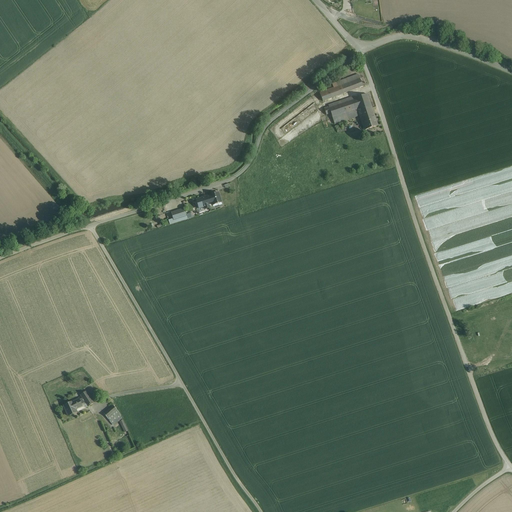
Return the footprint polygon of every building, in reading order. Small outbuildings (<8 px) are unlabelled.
[(320,93),(323,101),(363,86),(359,74),(333,84),(335,88),(320,93)] [(360,116),(361,119),(374,115),(367,93),(354,98),(354,97),(329,105),(330,106),(325,108),(327,115),(331,113),(334,124),(360,116)] [(378,126),(374,115),(361,119),(365,130),(378,126)] [(210,196),(212,203),(213,206),(222,203),(218,193),(210,196)] [(212,203),(210,196),(196,200),(199,209),(204,207),(205,209),(210,208),(208,204),(212,203)] [(183,209),(171,213),(174,221),(185,217),(183,209)] [(97,401),(89,390),(80,396),(88,407),(97,401)] [(79,399),(72,402),(63,406),(68,416),(77,412),(76,410),(82,407),(81,404),(79,399)] [(113,406),(104,414),(110,421),(119,413),(113,406)] [(119,413),(110,421),(113,425),(122,418),(119,413)] [(120,421),(125,432),(128,430),(123,419),(120,421)]
